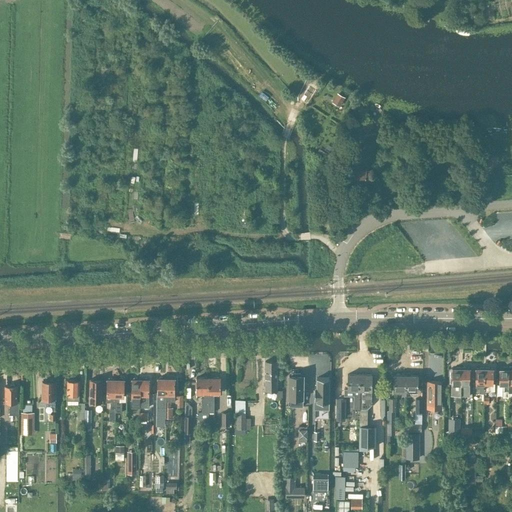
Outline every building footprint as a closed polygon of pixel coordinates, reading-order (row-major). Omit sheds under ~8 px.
[(321,82),(316,91),(319,93),(325,84),(321,82)] [(338,94),(333,103),(340,107),(345,98),(338,94)] [(365,181),(365,169),(348,170),(349,182),(365,181)] [(277,361),(265,361),(265,390),(277,390),(277,361)] [(504,397),(508,397),(508,366),(503,366),(503,368),(499,368),(499,383),(504,383),(504,397)] [(452,383),(452,395),(461,395),(461,367),(456,367),(456,368),(452,368),(452,383)] [(461,367),(461,395),(466,395),(467,395),(469,395),(470,383),(470,368),(466,368),(465,367),(461,367)] [(484,392),(484,391),(485,367),(480,367),(479,368),(476,368),(476,383),(480,383),(480,393),(484,393),(484,392)] [(485,367),(484,391),(490,391),(490,383),(493,383),(493,368),(490,368),(489,367),(485,367)] [(289,396),(295,396),(297,396),(297,404),(303,404),(303,373),(300,373),(300,371),(291,371),(291,373),(289,373),(289,396)] [(347,390),(344,390),(344,396),(353,396),(353,408),(360,408),(360,374),(347,374),(347,390)] [(359,425),(359,447),(376,447),(376,426),(367,426),(367,408),(371,404),(372,390),(372,374),(360,374),(360,408),(359,425)] [(393,391),(406,391),(407,375),(393,375),(393,391)] [(418,375),(407,375),(406,391),(418,391),(418,375)] [(158,378),(157,407),(160,407),(165,407),(166,407),(166,400),(167,378),(163,378),(162,377),(162,376),(160,376),(160,377),(159,378),(158,378)] [(107,379),(106,402),(111,402),(110,428),(115,428),(115,412),(115,379),(112,379),(111,377),(109,377),(108,379),(107,379)] [(115,379),(115,412),(122,412),(122,402),(120,402),(120,394),(124,394),(124,379),(123,379),(122,378),(119,377),(119,378),(119,379),(115,379)] [(140,406),(140,378),(137,378),(137,377),(134,377),(133,378),(132,378),(131,406),(140,406)] [(140,378),(140,406),(148,406),(149,394),(149,379),(148,379),(147,377),(144,377),(144,378),(140,378)] [(166,407),(166,418),(170,418),(170,401),(175,401),(175,397),(175,395),(175,392),(175,378),(174,378),(173,377),(170,377),(170,378),(167,378),(166,400),(166,407)] [(209,377),(196,377),(196,393),(204,393),(204,399),(202,399),(202,412),(209,412),(209,377)] [(220,377),(209,377),(209,412),(214,412),(214,393),(220,393),(220,377)] [(327,408),(327,377),(315,377),(315,386),(313,386),(313,396),(313,398),(313,408),(327,408)] [(98,378),(93,378),(93,379),(90,379),(90,402),(101,403),(102,379),(98,379),(98,378)] [(79,380),(67,379),(67,400),(79,400),(79,380)] [(53,380),(49,380),(48,381),(42,381),(42,397),(47,397),(47,405),(55,405),(55,381),(54,381),(53,380)] [(428,403),(428,408),(442,408),(442,381),(440,381),(428,381),(428,403)] [(5,385),(5,401),(10,401),(10,407),(9,407),(9,415),(18,415),(18,401),(17,401),(17,385),(15,385),(14,384),(11,384),(10,385),(5,385)] [(337,398),(337,418),(345,418),(345,398),(337,398)] [(246,429),(246,426),(246,418),(246,413),(245,413),(245,406),(244,406),(244,401),(236,400),(235,414),(237,414),(237,429),(245,429),(246,429)] [(22,425),(34,425),(34,414),(22,414),(22,425)] [(449,422),(449,433),(460,433),(460,423),(449,422)] [(299,429),(299,437),(307,437),(307,429),(299,429)] [(419,433),(406,433),(406,459),(419,459),(419,433)] [(127,451),(127,468),(136,468),(136,451),(127,451)] [(486,451),(484,464),(496,465),(497,452),(486,451)] [(82,468),(73,468),(72,476),(82,476),(82,468)] [(313,473),(313,491),(328,492),(328,473),(313,473)] [(295,477),(286,477),(286,497),(304,497),(304,488),(295,488),(295,477)] [(166,482),(166,488),(166,491),(174,491),(174,488),(176,488),(176,482),(174,482),(166,482)] [(274,502),(274,498),(264,498),(264,511),(277,511),(277,502),(274,502)] [(351,498),(351,510),(362,510),(362,498),(351,498)] [(16,511),(16,503),(6,503),(5,511),(16,511)]
